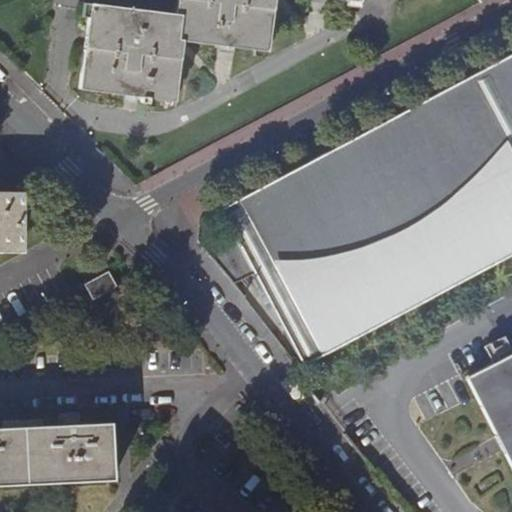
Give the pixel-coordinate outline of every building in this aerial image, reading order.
[(89,5),(78,89),(140,97),(140,103),(147,104),(147,98),(173,101),(181,41),(265,51),(271,0),(345,0),(358,2),(358,0),(175,0),(174,16),(89,5)] [(252,274),(301,365),(511,253),(511,50),(482,67),(484,73),(472,80),(469,74),(217,208),(229,230),(197,247),(226,278),(242,270),(246,277),(252,274)] [(469,74),(472,80),(484,73),(482,67),(469,74)] [(24,197),(0,196),(0,252),(24,252),(24,197)] [(242,270),(226,278),(231,285),(246,277),(242,270)] [(106,274),(84,287),(92,301),(114,288),(106,274)] [(511,354),(465,378),(511,470),(511,354)] [(0,486),(112,481),(109,424),(77,426),(76,418),(60,419),(61,427),(0,429),(0,486)]
